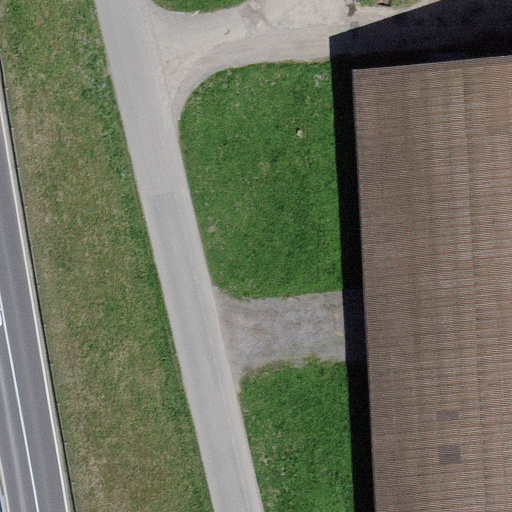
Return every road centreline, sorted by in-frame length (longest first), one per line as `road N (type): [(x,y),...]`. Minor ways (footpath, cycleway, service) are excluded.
road 1 (unclassified): [(116,0),(236,511)]
road 2 (secondary): [(0,293),(38,511)]
